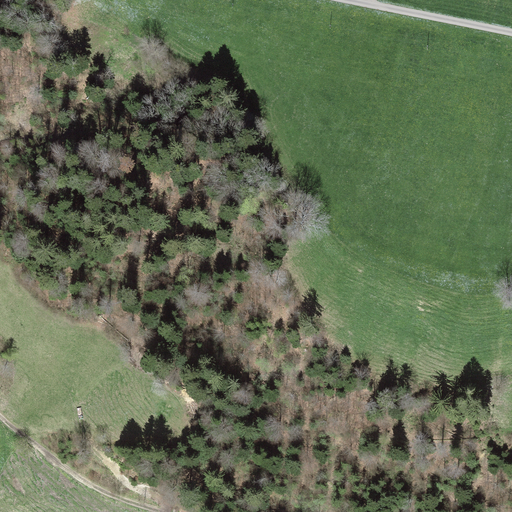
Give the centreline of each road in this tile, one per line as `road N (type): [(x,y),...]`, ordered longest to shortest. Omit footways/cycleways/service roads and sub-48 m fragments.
road 1 (track): [(166,511),(87,483),(0,415)]
road 2 (track): [(511,33),(346,0)]
